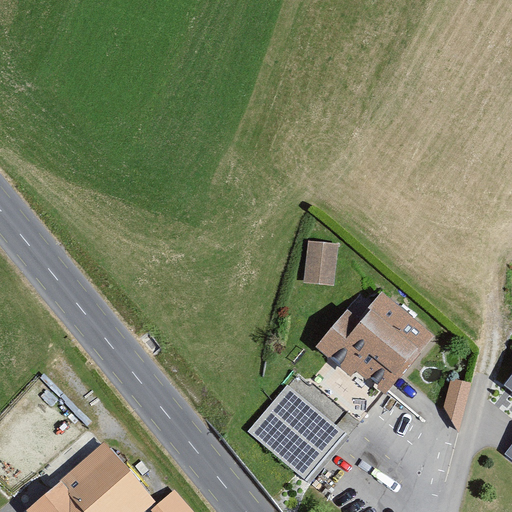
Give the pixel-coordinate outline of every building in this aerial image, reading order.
[(305,241),(300,285),(327,288),(332,244),(305,241)] [(355,416),(423,344),(382,305),(314,378),(355,416)] [(441,414),(466,421),(477,382),(452,375),(441,414)] [(305,480),(340,440),(284,392),(249,432),(305,480)] [(104,450),(30,511),(140,511),(150,504),(104,450)] [(153,508),(156,511),(199,511),(177,487),(153,508)]
